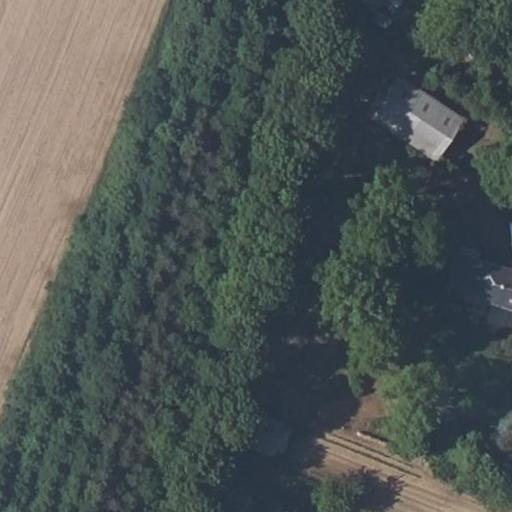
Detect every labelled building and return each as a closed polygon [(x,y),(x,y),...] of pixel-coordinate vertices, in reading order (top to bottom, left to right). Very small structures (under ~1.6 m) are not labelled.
[(338,0),(358,14),(367,0),(338,0)] [(362,116),(424,159),(452,116),(390,76),(362,116)] [(466,294),(476,258),(454,253),(444,289),(466,294)] [(511,267),(476,258),(466,294),(511,305),(511,304),(511,267)] [(275,458),(284,435),(243,419),(234,442),(275,458)]
